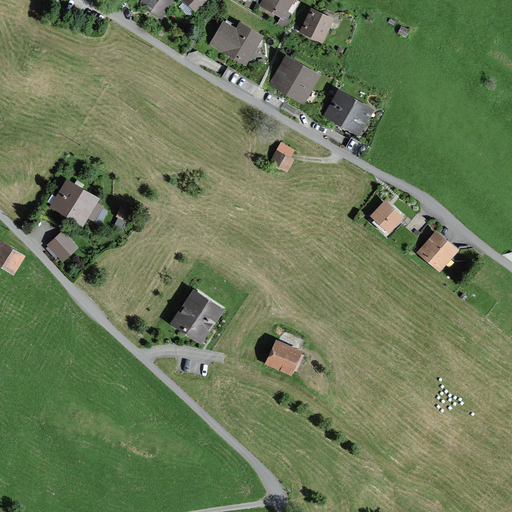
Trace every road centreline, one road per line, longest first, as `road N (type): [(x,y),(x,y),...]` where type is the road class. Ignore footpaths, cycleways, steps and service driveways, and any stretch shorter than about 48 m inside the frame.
road 1 (residential): [(511,267),(418,192),(83,0)]
road 2 (residential): [(284,511),(243,450),(0,221)]
road 3 (track): [(222,359),(291,389),(406,480)]
